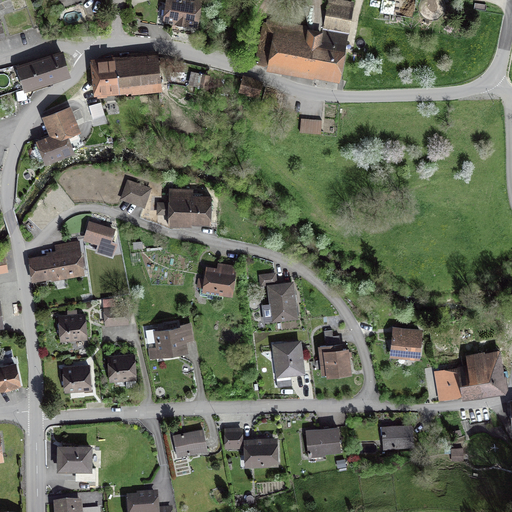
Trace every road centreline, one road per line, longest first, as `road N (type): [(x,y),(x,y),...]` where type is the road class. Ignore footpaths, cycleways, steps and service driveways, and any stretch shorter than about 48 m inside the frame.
road 1 (residential): [(19,250),(82,207),(288,262),(313,278),(354,327),(370,405)]
road 2 (tertiary): [(87,57),(115,43),(149,43),(346,97),(464,91),(485,82)]
road 3 (residential): [(370,405),(35,418)]
road 4 (tertiary): [(19,250),(6,203),(19,136),(87,57)]
road 5 (tertiary): [(35,418),(19,250)]
road 6 (residential): [(511,383),(502,400),(370,405)]
